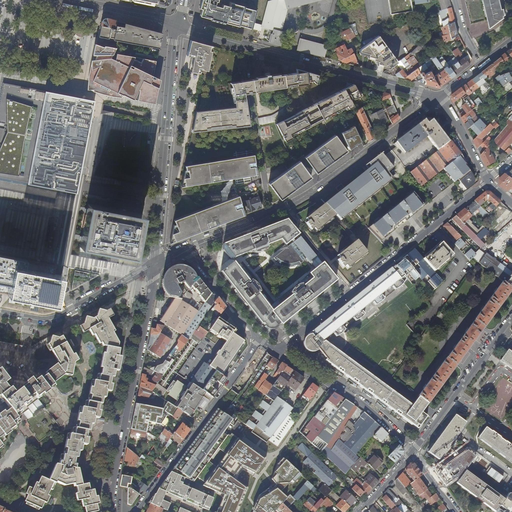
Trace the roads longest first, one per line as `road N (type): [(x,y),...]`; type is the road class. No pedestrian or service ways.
road 1 (secondary): [(187,249),(311,192),(437,98)]
road 2 (residential): [(275,351),(488,181)]
road 3 (secondary): [(437,98),(177,24)]
road 4 (primary): [(154,265),(111,511)]
road 5 (primary): [(154,265),(177,24)]
road 6 (residential): [(135,511),(259,338)]
road 7 (residential): [(275,351),(367,406),(412,452)]
road 8 (residential): [(0,313),(48,320),(154,265)]
road 9 (residential): [(412,452),(511,317)]
